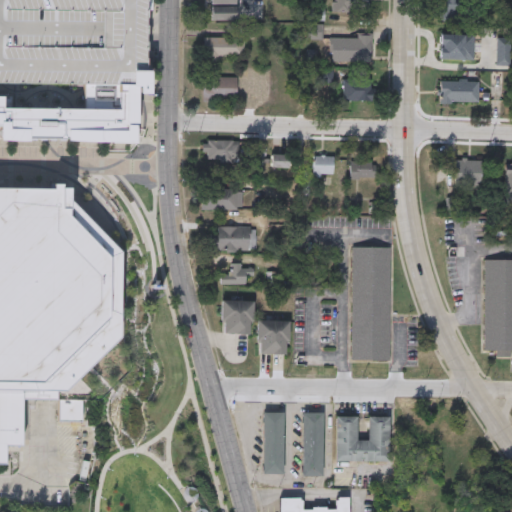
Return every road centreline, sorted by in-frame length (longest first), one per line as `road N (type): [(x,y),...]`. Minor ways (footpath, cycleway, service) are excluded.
road 1 (secondary): [(166,0),(169,212),(244,511)]
road 2 (secondary): [(511,443),(459,362),(414,241),(403,0)]
road 3 (residential): [(164,121),(511,127)]
road 4 (residential): [(210,384),(511,386)]
